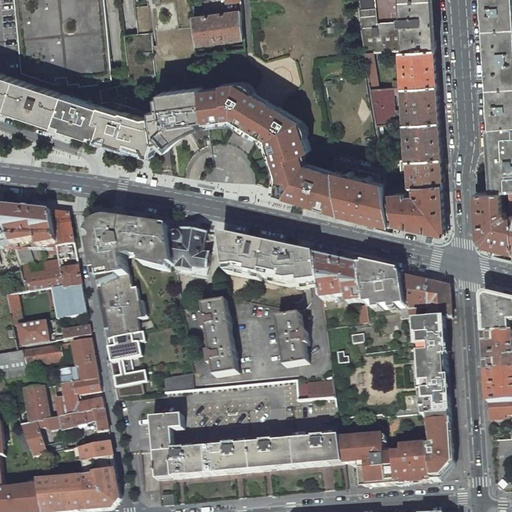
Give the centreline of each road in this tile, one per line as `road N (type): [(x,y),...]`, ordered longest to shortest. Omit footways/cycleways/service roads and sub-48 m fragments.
road 1 (primary): [(468,269),(82,185)]
road 2 (unclassified): [(82,185),(78,205),(134,511)]
road 3 (tertiary): [(468,269),(457,0)]
road 4 (unknown): [(155,508),(138,433),(142,410),(292,391)]
road 5 (tertiary): [(468,269),(480,502)]
road 6 (residential): [(279,511),(480,502)]
